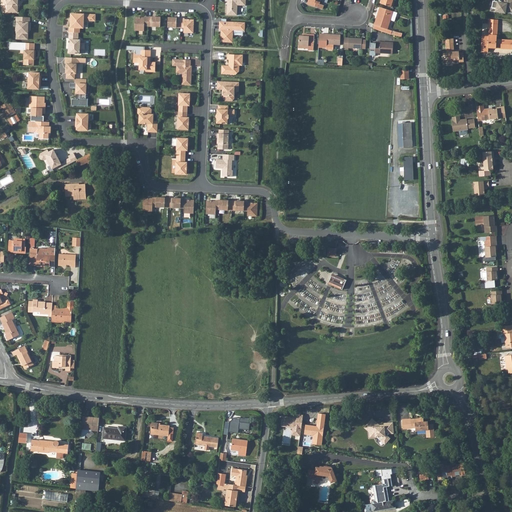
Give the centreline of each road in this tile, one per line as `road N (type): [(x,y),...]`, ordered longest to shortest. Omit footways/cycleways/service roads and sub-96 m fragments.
road 1 (residential): [(202,186),(150,182),(131,142),(69,137),(50,49),(62,2)]
road 2 (tertiary): [(4,382),(158,403),(268,403)]
road 3 (residential): [(432,237),(286,230),(263,191),(202,186)]
road 4 (residential): [(62,2),(202,7),(208,47)]
road 5 (tertiary): [(268,403),(438,382)]
road 6 (tertiary): [(432,237),(424,94)]
road 7 (residential): [(208,47),(202,186)]
road 8 (tertiary): [(446,368),(432,237)]
road 9 (unknown): [(27,386),(18,393),(6,511)]
road 10 (tertiary): [(490,511),(469,419),(452,389)]
